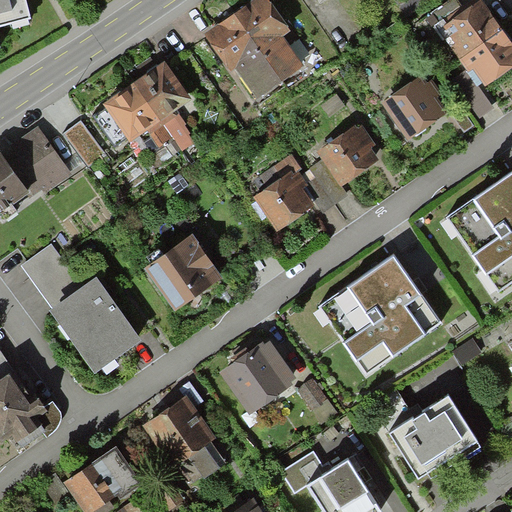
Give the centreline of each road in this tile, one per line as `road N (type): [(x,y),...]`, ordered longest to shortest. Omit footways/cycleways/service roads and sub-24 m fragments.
road 1 (residential): [(89,422),(511,123)]
road 2 (residential): [(155,0),(0,101)]
road 3 (residential): [(0,300),(89,422)]
